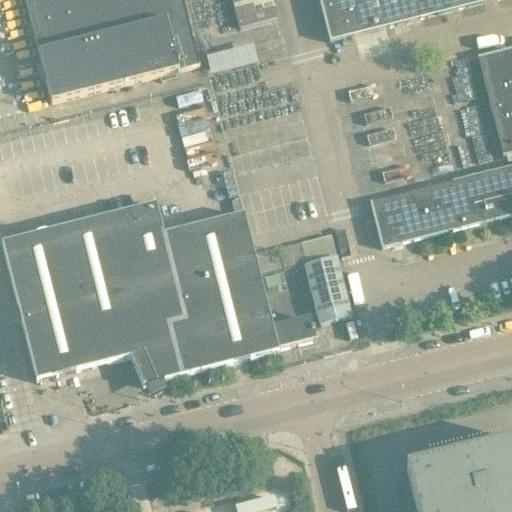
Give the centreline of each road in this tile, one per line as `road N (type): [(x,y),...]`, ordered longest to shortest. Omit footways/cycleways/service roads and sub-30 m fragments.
road 1 (unclassified): [(0,481),(310,403)]
road 2 (unknown): [(0,221),(230,164)]
road 3 (unclassified): [(310,403),(511,352)]
